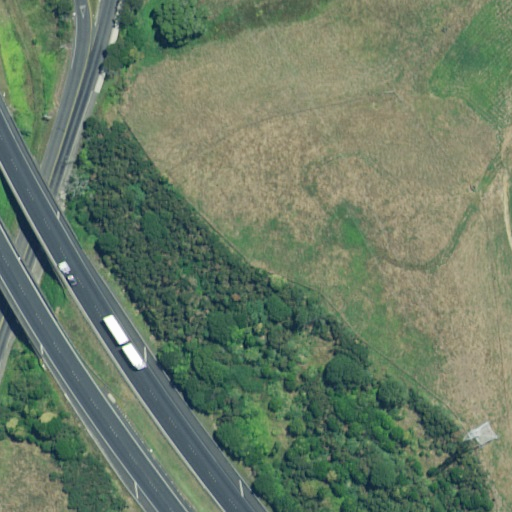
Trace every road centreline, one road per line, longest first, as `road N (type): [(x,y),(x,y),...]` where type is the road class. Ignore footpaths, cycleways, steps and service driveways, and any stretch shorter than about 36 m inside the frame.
road 1 (motorway): [(0,131),(77,277),(243,511)]
road 2 (motorway): [(168,511),(54,343),(0,245)]
road 3 (secondary): [(0,323),(83,61)]
